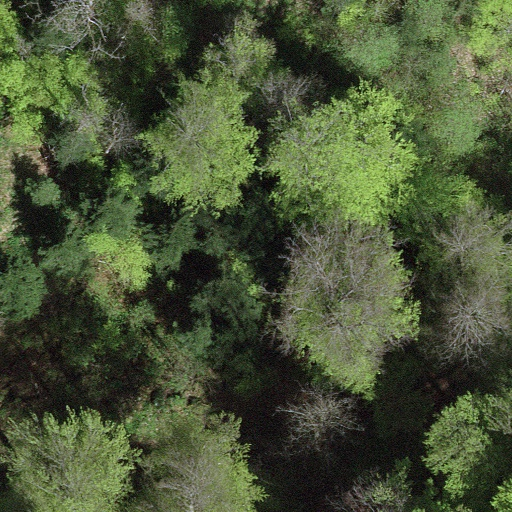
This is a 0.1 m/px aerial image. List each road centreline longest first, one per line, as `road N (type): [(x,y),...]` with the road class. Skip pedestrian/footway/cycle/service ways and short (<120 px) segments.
road 1 (track): [(511,390),(385,415),(0,466)]
road 2 (track): [(241,0),(511,234)]
